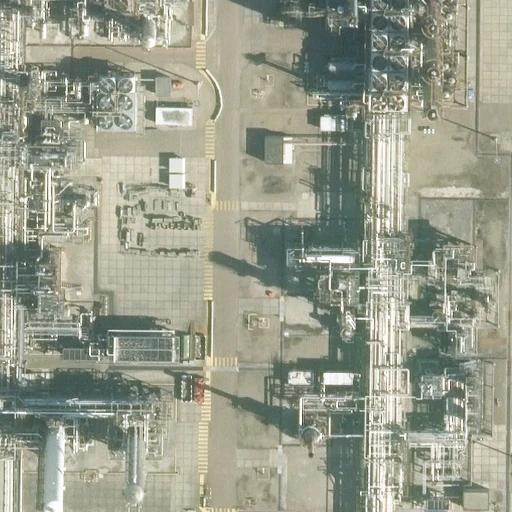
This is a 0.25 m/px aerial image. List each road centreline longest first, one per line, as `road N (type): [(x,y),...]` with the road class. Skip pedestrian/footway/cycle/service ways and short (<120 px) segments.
road 1 (unknown): [(215,511),(224,0)]
road 2 (unknown): [(361,511),(368,368)]
